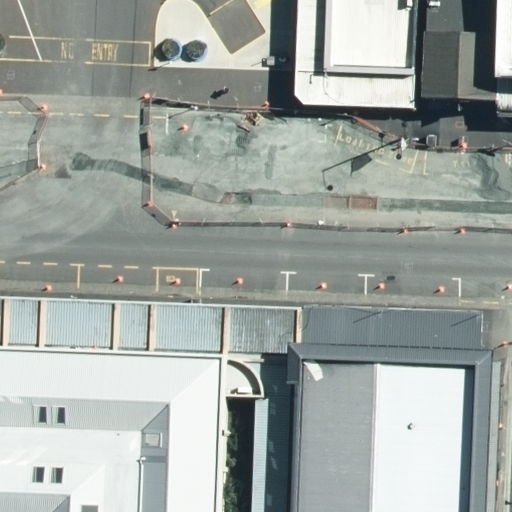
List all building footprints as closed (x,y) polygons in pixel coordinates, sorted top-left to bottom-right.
[(417,90),(417,82),(325,79),(327,0),(296,0),(294,96),(307,112),(416,115),(417,98),(417,90)] [(327,0),(325,79),(417,82),(419,0),(327,0)] [(498,0),(419,0),(417,82),(417,90),(495,92),(496,79),(498,0)] [(511,79),(511,0),(498,0),(496,79),(511,79)] [(511,79),(496,79),(495,92),(495,101),(495,112),(511,112),(511,79)] [(495,92),(417,90),(417,98),(495,101),(495,92)] [(297,309),(0,299),(0,346),(140,352),(230,356),(263,358),(297,359),(297,309)] [(297,359),(477,365),(477,315),(297,309),(297,359)] [(140,352),(0,346),(0,511),(224,511),(230,356),(140,352)] [(291,511),(297,359),(263,358),(230,356),(224,511),(291,511)] [(291,511),(471,511),(477,365),(297,359),(291,511)]
